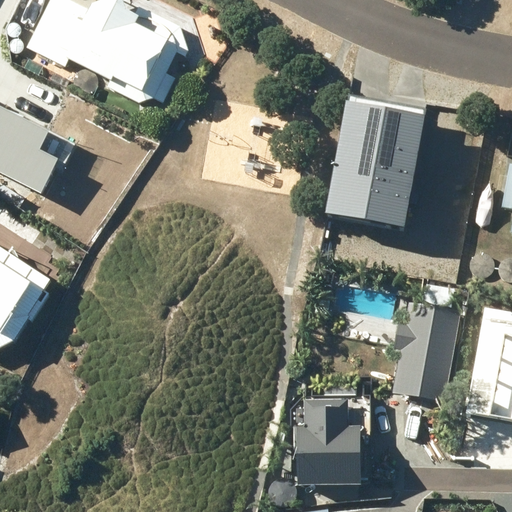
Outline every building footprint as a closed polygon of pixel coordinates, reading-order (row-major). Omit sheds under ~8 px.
[(183,57),(186,53),(179,28),(139,7),(133,18),(123,12),(119,0),(112,0),(93,6),(89,12),(66,0),(52,0),(27,48),(64,68),(69,60),(111,83),(109,86),(139,103),(152,99),(162,104),(176,78),(166,73),(176,53),(183,57)] [(0,170),(42,191),(57,161),(50,140),(0,115),(0,170)] [(501,167),(507,129),(488,126),(482,164),(501,167)] [(413,233),(425,236),(424,240),(457,246),(458,239),(463,240),(472,196),(466,195),(468,181),(424,173),(413,233)] [(334,222),(331,242),(345,245),(349,225),(334,222)] [(372,257),(404,264),(411,231),(379,224),(372,257)] [(3,270),(4,268),(0,265),(0,349),(14,341),(28,319),(27,318),(42,295),(3,270)] [(318,266),(314,285),(332,288),(335,269),(318,266)] [(401,351),(393,392),(442,401),(460,312),(450,310),(454,291),(426,286),(422,305),(410,302),(406,323),(399,322),(393,349),(401,351)] [(511,315),(485,311),(466,416),(511,423),(511,315)] [(306,429),(297,430),(298,486),(362,486),(361,429),(346,429),(346,401),(305,402),(306,429)]
